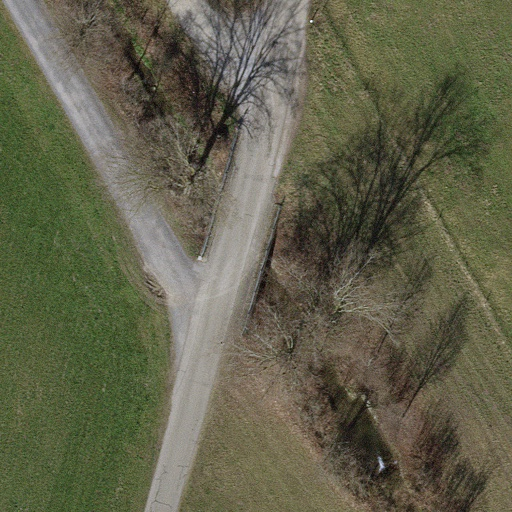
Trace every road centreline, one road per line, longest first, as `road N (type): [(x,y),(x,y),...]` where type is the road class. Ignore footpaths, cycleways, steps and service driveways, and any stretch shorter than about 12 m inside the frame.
road 1 (residential): [(160,511),(282,82),(296,0)]
road 2 (track): [(12,0),(168,248),(210,335)]
road 3 (track): [(282,82),(213,33),(191,0)]
